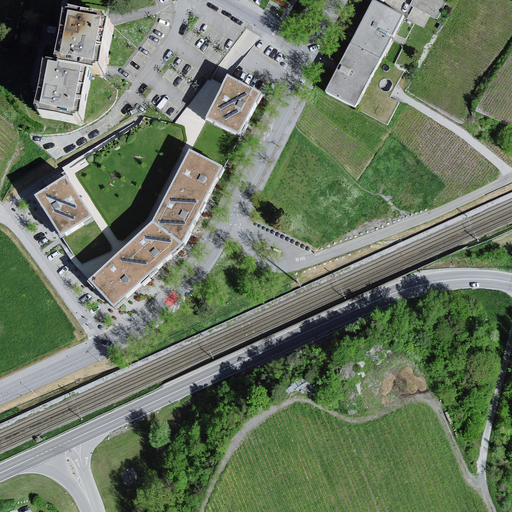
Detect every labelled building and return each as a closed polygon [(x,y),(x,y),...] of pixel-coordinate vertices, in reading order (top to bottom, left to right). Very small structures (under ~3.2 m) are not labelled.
[(371,5),(323,96),(354,113),(402,21),(371,5)] [(114,27),(65,16),(53,66),(89,74),(103,77),(114,27)] [(89,74),(53,66),(45,65),(35,116),(81,125),(89,74)] [(270,95),(234,79),(211,131),(247,147),(270,95)] [(191,157),(173,194),(207,210),(225,175),(191,157)] [(95,223),(68,180),(36,200),(63,243),(65,242),(95,223)] [(167,210),(159,231),(186,257),(207,210),(173,194),(167,210)] [(186,257),(159,231),(125,259),(152,286),(186,257)] [(152,286),(125,259),(90,289),(117,316),(152,286)]
